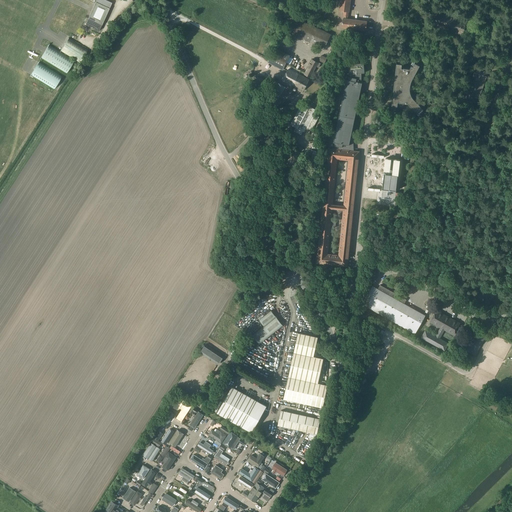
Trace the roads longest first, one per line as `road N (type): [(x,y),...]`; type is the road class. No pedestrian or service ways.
road 1 (unclassified): [(300,279),(193,89),(165,0)]
road 2 (unclassified): [(300,279),(288,290),(292,311),(267,430),(313,466)]
road 3 (unclassified): [(313,466),(336,415),(341,371),(329,329),(300,279)]
road 4 (unknown): [(504,66),(441,35),(381,20)]
